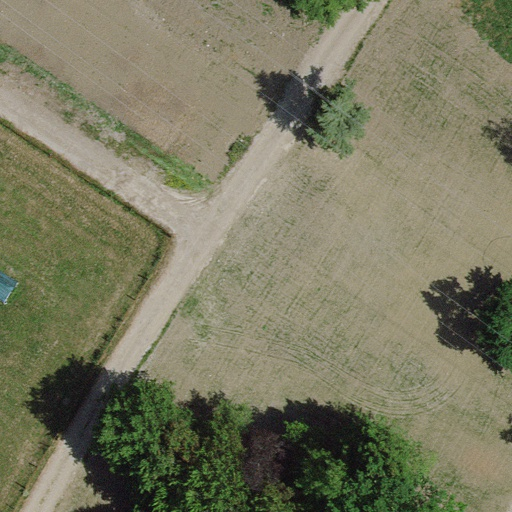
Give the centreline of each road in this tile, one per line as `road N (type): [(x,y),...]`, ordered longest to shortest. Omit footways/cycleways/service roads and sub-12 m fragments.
road 1 (track): [(374,0),(198,234),(38,511)]
road 2 (track): [(511,492),(293,384),(226,342),(167,290)]
road 3 (track): [(198,234),(0,92)]
